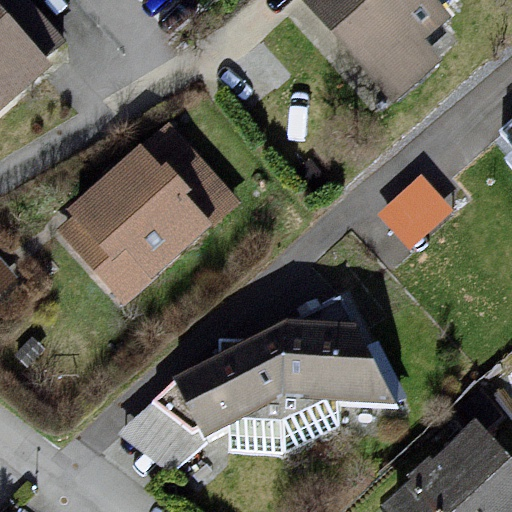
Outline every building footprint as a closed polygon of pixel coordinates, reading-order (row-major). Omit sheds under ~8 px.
[(282,0),(382,112),(448,41),(408,0),(282,0)] [(0,37),(0,95),(27,69),(0,37)] [(511,122),(500,132),(511,145),(511,151),(504,158),(511,166),(511,122)] [(160,127),(47,227),(120,312),(231,205),(160,127)] [(414,247),(459,206),(427,171),(382,211),(414,247)] [(0,250),(0,291),(21,274),(0,250)] [(259,328),(157,386),(193,446),(262,399),(383,408),(339,336),(259,328)] [(511,511),(511,486),(455,428),(372,500),(381,511),(511,511)]
